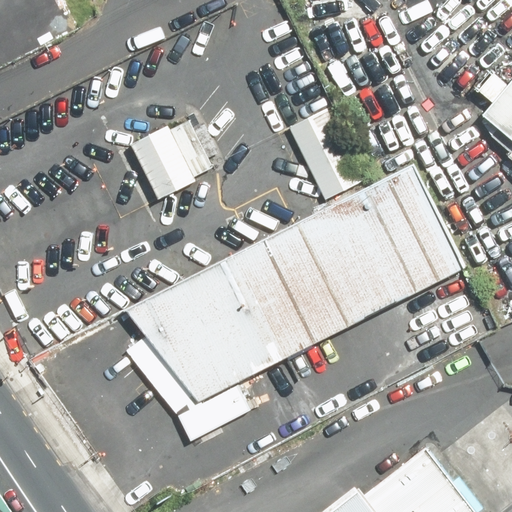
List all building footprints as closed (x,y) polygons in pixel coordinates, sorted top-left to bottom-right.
[(511,93),(489,120),(511,139),(511,93)] [(333,108),(293,127),(326,197),(366,178),(333,108)] [(196,120),(137,148),(165,207),(223,179),(196,120)] [(474,275),(424,171),(131,311),(207,405),(474,275)] [(379,511),(365,493),(357,483),(319,511),(379,511)]
